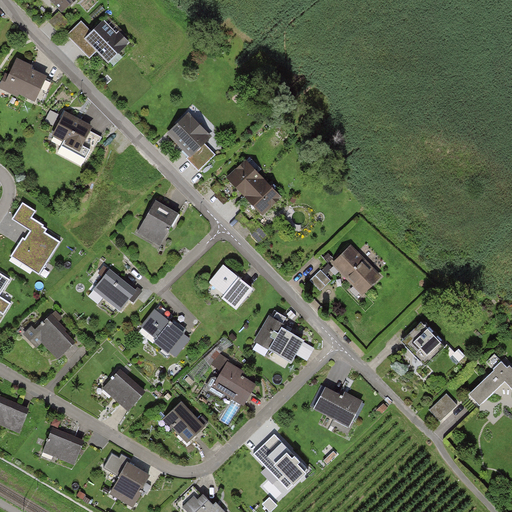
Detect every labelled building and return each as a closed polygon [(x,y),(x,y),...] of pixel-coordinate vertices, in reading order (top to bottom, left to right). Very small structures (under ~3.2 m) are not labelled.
[(40,0),(60,19),(78,0),(40,0)] [(83,20),(67,37),(90,60),(97,53),(108,64),(132,41),(107,16),(93,30),(83,20)] [(36,64),(17,57),(6,82),(1,80),(0,82),(0,89),(37,105),(48,76),(33,70),(36,64)] [(187,160),(199,173),(218,155),(206,143),(219,131),(193,105),(165,132),(190,157),(187,160)] [(95,124),(64,108),(51,133),(82,149),(95,124)] [(246,160),(226,180),(262,216),(282,197),(246,160)] [(32,229),(17,252),(42,268),(61,239),(43,228),(47,222),(37,215),(42,208),(23,196),(10,216),(32,229)] [(181,211),(157,199),(139,232),(163,245),(181,211)] [(334,263),(363,293),(379,277),(351,247),(334,263)] [(135,290),(105,266),(99,273),(104,277),(95,287),(105,295),(104,297),(120,310),(129,299),(134,302),(142,291),(137,287),(135,290)] [(251,289),(223,267),(212,280),(227,292),(223,298),(236,308),(251,289)] [(15,279),(0,269),(0,314),(1,312),(6,315),(15,301),(5,295),(15,279)] [(331,281),(321,270),(310,280),(320,291),(331,281)] [(82,335),(51,307),(25,335),(36,345),(40,340),(60,359),(82,335)] [(169,321),(155,310),(140,330),(168,352),(169,351),(176,356),(189,339),(183,334),(183,333),(177,328),(180,325),(174,320),(173,322),(170,320),(169,321)] [(291,328),(269,317),(256,341),(291,359),(302,340),(288,333),(291,328)] [(422,321),(402,340),(426,366),(446,348),(422,321)] [(212,362),(217,367),(228,356),(218,346),(190,373),(196,378),(212,362)] [(246,370),(227,359),(212,385),(246,405),(258,384),(243,375),(246,370)] [(511,372),(503,363),(470,395),(480,406),(504,383),(511,391),(511,372)] [(145,392),(119,370),(105,386),(120,399),(118,401),(129,410),(145,392)] [(341,394),(324,385),(312,409),(349,427),(364,396),(345,386),(341,394)] [(430,411),(442,423),(459,405),(447,393),(430,411)] [(13,405),(14,404),(0,397),(0,424),(20,432),(28,411),(13,405)] [(207,425),(183,400),(163,419),(188,444),(207,425)] [(69,436),(53,429),(45,449),(56,453),(55,455),(75,463),(83,443),(69,437),(69,436)] [(254,453),(266,467),(272,461),(284,474),(278,480),(288,491),(310,470),(275,434),(254,453)] [(120,458),(112,453),(103,468),(120,478),(113,491),(135,503),(142,492),(143,493),(144,491),(142,489),(150,475),(129,463),(131,460),(122,455),(120,458)] [(217,508),(203,494),(199,498),(191,489),(177,503),(185,511),(187,510),(189,511),(224,511),(219,506),(217,508)] [(271,511),(275,508),(269,502),(264,506),(270,511),(271,511)]
